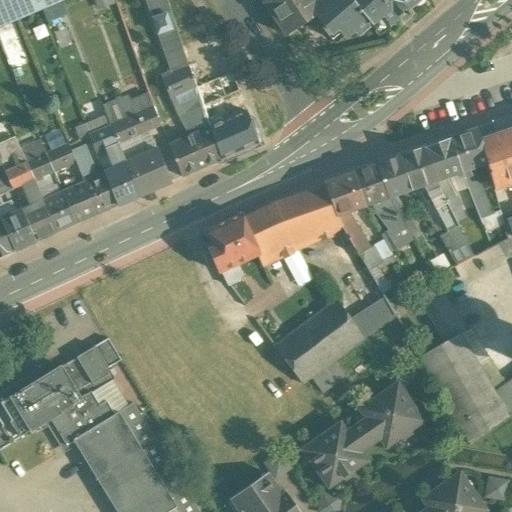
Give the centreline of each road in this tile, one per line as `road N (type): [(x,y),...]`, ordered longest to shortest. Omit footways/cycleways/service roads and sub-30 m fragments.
road 1 (tertiary): [(326,136),(234,190),(0,298)]
road 2 (tertiary): [(494,0),(326,136)]
road 3 (residential): [(225,0),(326,136)]
